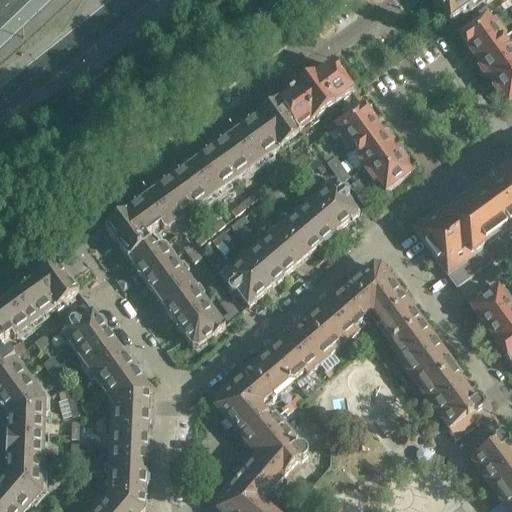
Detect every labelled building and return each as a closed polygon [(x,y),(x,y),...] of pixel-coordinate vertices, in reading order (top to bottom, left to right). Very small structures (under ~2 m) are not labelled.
[(432,0),(450,25),(484,0),(432,0)] [(503,40),(487,18),(460,38),(469,51),(468,52),(474,61),(475,60),(501,41),(503,40)] [(511,67),(511,55),(501,41),(475,60),(479,64),(477,69),(484,79),(489,78),(492,82),(511,67)] [(353,95),(349,89),(333,67),(320,76),(319,75),(295,92),(305,107),(313,102),(314,104),(317,101),(327,115),(353,95)] [(511,102),(511,67),(492,82),(495,86),(493,91),(500,100),(505,100),(508,105),(511,102)] [(327,115),(317,101),(314,104),(313,102),(305,107),(295,92),(277,105),(299,136),(327,115)] [(301,139),(299,136),(277,105),(255,121),(279,155),(301,139)] [(380,129),(374,121),(372,122),(363,109),(336,129),(352,150),(353,149),(378,130),(379,130),(380,129)] [(329,131),(341,123),(335,115),(323,124),(329,131)] [(279,155),(255,121),(255,122),(234,137),(259,170),(279,155)] [(395,153),(393,150),(392,149),(395,143),(389,133),(382,135),(379,130),(378,130),(353,149),(369,171),(395,153)] [(259,170),(234,137),(213,152),(238,186),(259,170)] [(238,186),(213,152),(192,167),(217,201),(238,186)] [(411,176),(408,171),(411,164),(405,155),(398,157),(395,153),(369,171),(386,195),(411,176)] [(284,179),(309,160),(306,156),(281,175),(284,179)] [(349,180),(336,162),(335,161),(328,167),(342,185),(349,180)] [(217,201),(192,167),(171,182),(197,217),(217,201)] [(484,249),(511,228),(511,168),(456,209),(453,205),(414,233),(448,279),(457,291),(494,263),(484,249)] [(280,176),(273,169),(268,174),(275,181),(280,176)] [(293,188),(303,178),(300,175),(289,184),(293,188)] [(197,217),(171,182),(150,198),(176,233),(197,217)] [(371,203),(358,184),(350,189),(364,208),(371,203)] [(358,218),(349,205),(353,203),(347,194),(343,193),(342,195),(335,185),(313,203),(339,233),(358,218)] [(235,218),(267,193),(264,189),(232,214),(235,218)] [(274,204),(285,195),(282,190),(270,199),(274,204)] [(150,198),(127,215),(126,215),(147,243),(163,232),(165,235),(171,236),(176,233),(150,198)] [(339,233),(313,203),(295,218),(321,249),(339,233)] [(254,219),(266,209),(263,206),(251,215),(254,219)] [(147,243),(126,215),(127,215),(126,214),(105,230),(128,262),(149,246),(147,243)] [(321,249),(295,218),(277,234),(303,265),(321,249)] [(236,232),(247,225),(244,221),(233,228),(236,232)] [(199,248),(225,228),(221,224),(196,244),(199,248)] [(303,265),(277,234),(258,249),(284,280),(303,265)] [(216,248),(227,239),(225,235),(213,244),(216,248)] [(143,283),(175,262),(168,252),(164,251),(156,256),(149,246),(128,262),(143,283)] [(201,261),(191,248),(191,246),(184,251),(194,266),(201,261)] [(284,280),(258,249),(240,265),(266,296),(284,280)] [(160,305),(191,283),(175,262),(143,283),(160,305)] [(77,293),(71,285),(70,284),(56,265),(32,282),(32,283),(33,283),(55,313),(79,296),(77,293)] [(266,296),(240,265),(222,280),(229,291),(230,293),(235,302),(239,299),(245,308),(248,311),(266,296)] [(412,315),(400,299),(380,271),(374,271),(344,296),(341,296),(356,312),(354,319),(359,324),(368,317),(373,317),(393,345),(419,326),(419,325),(420,322),(416,316),(412,315)] [(222,294),(212,279),(206,284),(216,298),(222,294)] [(33,283),(32,283),(9,300),(31,330),(55,313),(33,283)] [(176,328),(207,305),(191,283),(160,305),(176,328)] [(511,314),(511,310),(498,291),(471,311),(486,332),(510,315),(510,316),(511,314)] [(354,319),(356,312),(341,296),(340,295),(335,300),(335,304),(327,311),(352,340),(359,335),(356,332),(362,327),(359,324),(354,319)] [(31,330),(9,300),(0,306),(0,336),(4,343),(12,338),(14,340),(17,341),(31,330)] [(238,316),(228,302),(221,307),(232,321),(238,316)] [(225,331),(207,305),(176,328),(192,350),(198,351),(211,342),(212,342),(225,331)] [(352,340),(327,311),(319,317),(315,317),(310,321),(310,325),(308,327),(331,354),(344,343),(346,346),(352,340)] [(76,357),(107,334),(93,315),(81,324),(78,320),(68,327),(70,331),(62,337),(76,357)] [(511,352),(511,318),(510,316),(510,315),(486,332),(505,358),(511,352)] [(444,361),(428,337),(428,333),(424,328),(420,327),(419,326),(393,345),(392,349),(400,359),(396,361),(413,383),(416,381),(424,393),(453,372),(452,371),(453,367),(449,361),(444,361)] [(331,354),(308,327),(306,328),(302,328),(297,332),(297,336),(289,343),(314,373),(321,367),(319,364),(331,354)] [(380,341),(373,332),(366,337),(373,345),(380,341)] [(89,375),(120,353),(107,334),(76,357),(89,375)] [(51,346),(45,338),(35,345),(40,353),(51,346)] [(361,354),(370,347),(365,341),(356,348),(361,354)] [(314,373),(289,343),(281,349),(277,349),(272,354),(272,358),(270,359),(291,383),(290,384),(294,384),(304,376),(307,379),(314,373)] [(0,370),(14,361),(10,355),(7,354),(4,356),(0,350),(0,370)] [(389,360),(383,351),(376,356),(382,365),(389,360)] [(103,394),(134,372),(120,353),(89,375),(103,394)] [(58,366),(53,359),(48,363),(53,370),(58,366)] [(263,407),(290,384),(291,383),(270,359),(269,360),(265,359),(260,364),(260,368),(218,404),(217,409),(242,438),(267,417),(263,412),(263,407)] [(0,400),(28,380),(14,361),(0,370),(0,400)] [(338,375),(346,367),(341,361),(332,368),(338,375)] [(53,370),(48,363),(43,367),(48,373),(53,370)] [(63,372),(58,366),(53,370),(58,376),(63,372)] [(329,382),(338,375),(332,368),(324,375),(329,382)] [(58,376),(53,370),(48,373),(53,380),(58,376)] [(402,379),(396,370),(389,374),(395,383),(402,379)] [(150,408),(150,395),(134,372),(103,394),(82,410),(88,418),(109,402),(111,406),(150,408)] [(435,414),(467,391),(461,383),(462,379),(458,374),(453,373),(453,372),(424,393),(432,404),(429,406),(435,414)] [(409,387),(402,379),(395,383),(402,392),(409,387)] [(44,438),(46,404),(28,380),(0,400),(0,405),(6,414),(9,422),(8,436),(8,437),(44,438)] [(74,396),(72,388),(65,390),(67,398),(74,396)] [(477,418),(483,413),(483,409),(479,404),(475,403),(467,391),(435,414),(441,423),(444,420),(452,432),(449,434),(456,443),(482,424),(477,418)] [(76,404),(74,396),(67,398),(69,405),(76,404)] [(295,411),(303,404),(298,398),(289,405),(295,411)] [(78,412),(76,404),(69,405),(71,413),(78,412)] [(287,418),(295,411),(289,405),(281,411),(287,418)] [(149,431),(150,408),(111,406),(112,406),(111,429),(149,431)] [(80,419),(78,412),(71,413),(73,421),(80,419)] [(375,424),(382,434),(398,423),(391,413),(375,424)] [(258,457),(288,431),(276,416),(273,419),(268,419),(267,417),(242,438),(242,443),(246,448),(250,448),(258,457)] [(313,424),(306,416),(299,422),(306,430),(313,424)] [(442,434),(429,417),(424,421),(434,436),(442,434)] [(320,433),(313,424),(306,430),(313,438),(320,433)] [(79,443),(80,426),(71,425),(70,442),(79,443)] [(148,454),(149,431),(111,429),(110,453),(148,454)] [(308,460),(308,454),(288,431),(258,457),(260,459),(284,481),(298,465),(303,465),(308,460)] [(44,462),(44,438),(8,437),(8,436),(7,436),(6,461),(7,461),(44,462)] [(485,483),(511,463),(511,453),(508,448),(509,444),(505,439),(500,438),(495,442),(494,446),(474,461),(483,473),(479,475),(485,483)] [(431,459),(430,454),(426,451),(421,451),(418,455),(418,460),(422,464),(427,463),(431,459)] [(146,478),(148,454),(110,453),(108,476),(146,478)] [(284,481),(260,459),(253,467),(249,468),(244,473),(244,477),(257,487),(259,485),(271,496),(270,498),(275,497),(285,485),(284,481)] [(28,511),(42,497),(44,462),(7,461),(7,476),(4,483),(0,487),(0,499),(14,511),(28,511)] [(503,500),(511,493),(511,463),(485,483),(491,491),(494,489),(503,500)] [(335,499),(348,483),(335,472),(333,470),(319,486),(335,499)] [(474,479),(467,470),(463,477),(467,484),(474,479)] [(145,501),(146,478),(108,476),(108,499),(107,500),(145,501)] [(269,511),(265,509),(265,503),(270,498),(271,496),(259,485),(257,487),(244,477),(219,506),(219,511),(269,511)] [(480,487),(474,479),(467,484),(473,492),(480,487)] [(304,499),(311,490),(305,485),(298,494),(304,499)] [(74,497),(79,491),(74,487),(69,493),(74,497)] [(144,511),(145,501),(107,500),(104,503),(86,488),(80,496),(98,510),(101,511),(144,511)] [(69,503),(74,497),(69,493),(64,499),(69,503)] [(511,511),(511,493),(503,500),(510,510),(507,511),(511,511)] [(14,511),(0,499),(0,511),(14,511)] [(63,509),(69,503),(64,499),(59,505),(63,509)] [(292,511),(297,508),(288,500),(283,506),(289,511),(292,511)]
